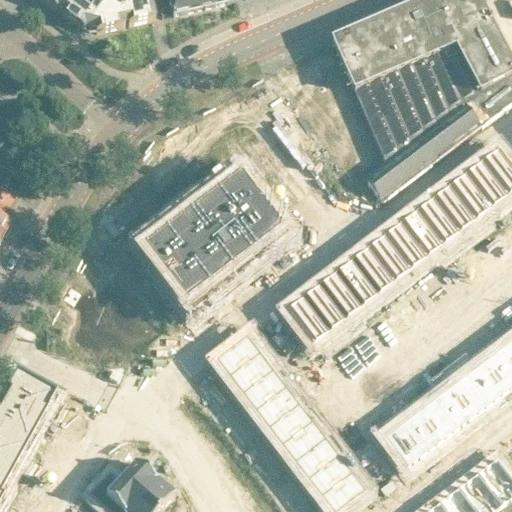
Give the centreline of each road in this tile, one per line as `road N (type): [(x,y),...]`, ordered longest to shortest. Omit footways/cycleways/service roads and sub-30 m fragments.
road 1 (residential): [(191,360),(511,127)]
road 2 (residential): [(0,346),(150,420),(216,511)]
road 3 (tertiary): [(119,132),(190,76),(358,0)]
road 4 (tertiary): [(0,326),(119,132)]
road 5 (unclassified): [(13,33),(119,132)]
road 6 (residential): [(403,511),(511,425)]
